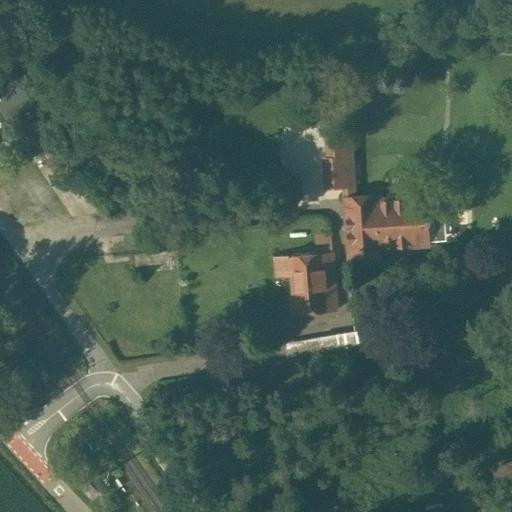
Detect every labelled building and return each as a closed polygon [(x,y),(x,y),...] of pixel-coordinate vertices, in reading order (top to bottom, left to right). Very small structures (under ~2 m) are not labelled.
[(28,136),(36,158),(52,152),(44,130),(28,136)] [(349,138),(328,139),(329,156),(324,157),(326,187),(353,185),(349,138)] [(383,259),(381,247),(378,200),(376,194),(345,196),(348,261),(383,259)] [(426,196),(378,200),(381,247),(428,243),(426,196)] [(335,308),(331,236),(317,236),(318,254),(291,256),(295,311),(335,308)] [(377,327),(306,340),(306,345),(287,348),(288,362),(379,347),(377,327)]
